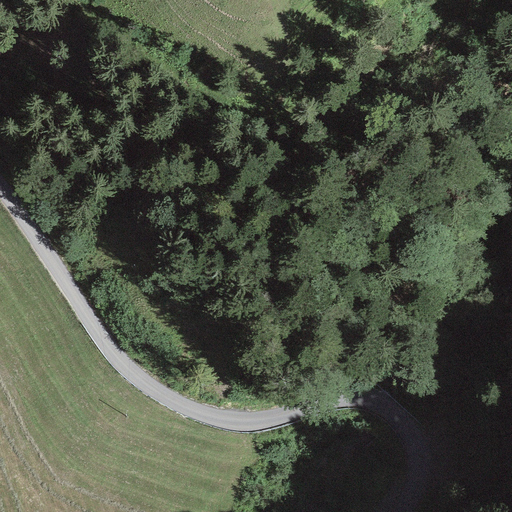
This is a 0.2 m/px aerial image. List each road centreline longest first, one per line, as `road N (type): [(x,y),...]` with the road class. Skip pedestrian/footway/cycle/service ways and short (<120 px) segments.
road 1 (unclassified): [(385,511),(409,442),(391,405),(345,396),(249,421),(167,399),(100,338),(0,187)]
road 2 (track): [(79,0),(113,38),(169,77),(271,116),(292,113),(320,93),(406,0)]
